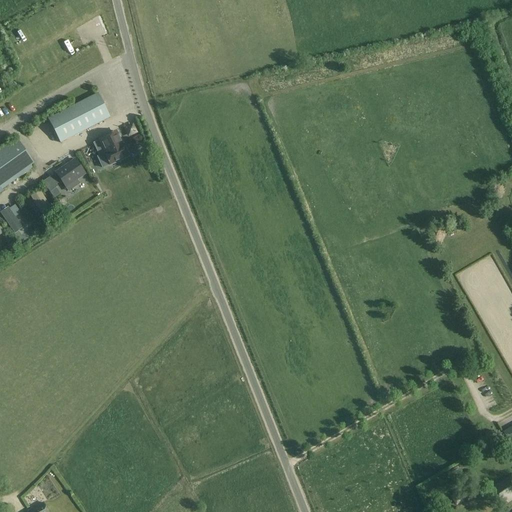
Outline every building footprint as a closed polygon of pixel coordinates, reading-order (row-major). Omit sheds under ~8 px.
[(61,143),(110,118),(97,94),(49,119),(61,143)] [(123,145),(117,132),(100,140),(94,143),(100,156),(98,157),(103,168),(110,165),(129,157),(123,145)] [(0,187),(33,163),(17,140),(0,152),(0,187)] [(77,180),(85,174),(76,160),(57,173),(69,192),(80,184),(77,180)] [(39,189),(30,195),(34,201),(42,196),(39,189)] [(7,219),(13,230),(17,227),(12,217),(7,219)] [(511,499),(511,477),(491,491),(501,507),(511,499)]
